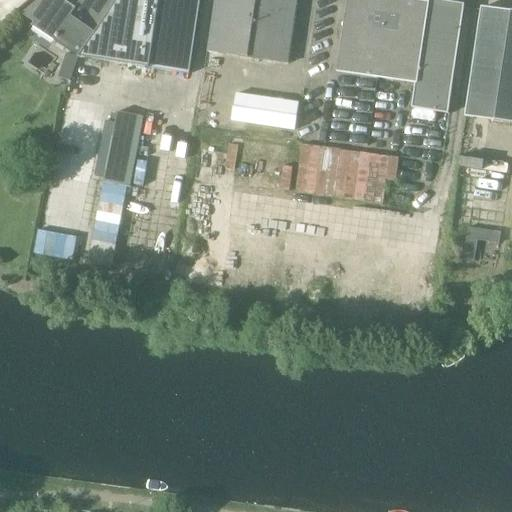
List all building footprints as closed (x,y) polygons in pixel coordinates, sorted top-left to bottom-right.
[(40,0),(23,14),(56,37),(54,41),(79,58),(95,33),(71,16),(81,0),(40,0)] [(81,0),(71,16),(95,33),(79,58),(189,74),(200,0),(81,0)] [(215,0),(207,52),(206,52),(204,68),(217,70),(219,54),(288,64),(297,0),(215,0)] [(413,108),(448,114),(465,5),(431,0),(428,0),(429,3),(421,2),(406,0),(348,0),(337,72),(409,83),(416,84),(413,108)] [(511,123),(511,12),(482,8),(465,117),(511,123)] [(129,188),(143,117),(117,112),(103,183),(129,188)]
